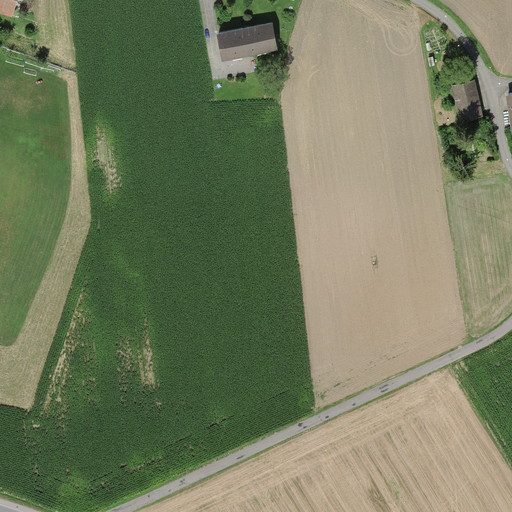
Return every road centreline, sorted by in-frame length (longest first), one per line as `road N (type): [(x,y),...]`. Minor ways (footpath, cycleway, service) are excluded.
road 1 (residential): [(118,511),(488,341),(511,321)]
road 2 (residential): [(415,0),(470,49),(511,167)]
